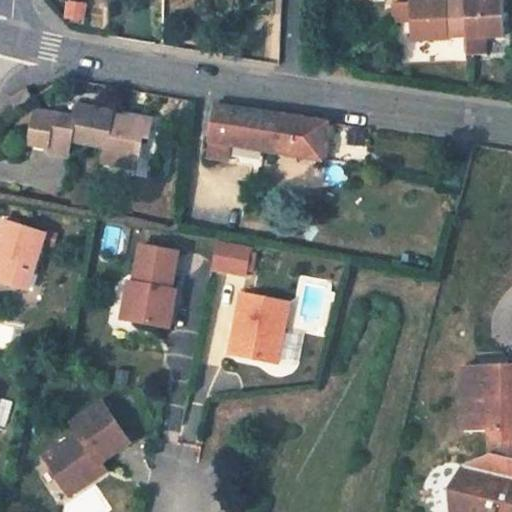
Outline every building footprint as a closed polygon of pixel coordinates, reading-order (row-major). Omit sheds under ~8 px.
[(465,0),(447,0),(392,3),(393,23),(411,22),(412,40),(467,37),(465,0)] [(504,0),(465,0),(467,37),(468,55),(488,54),(487,37),(507,36),(504,0)] [(64,22),(85,24),(87,3),(66,1),(64,22)] [(7,97),(13,108),(32,97),(25,87),(7,97)] [(328,124),(239,109),(223,107),(213,105),(208,157),(223,160),(227,160),(230,145),(239,147),(322,161),(328,124)] [(44,148),(43,153),(65,157),(68,142),(102,148),(101,156),(135,162),(140,137),(143,119),(122,115),(120,122),(109,120),(110,113),(74,107),(71,119),(50,115),(44,148)] [(44,148),(50,115),(32,112),(26,145),(44,148)] [(122,115),(110,113),(109,120),(120,122),(122,115)] [(149,120),(143,119),(140,137),(145,138),(149,120)] [(135,162),(101,156),(100,163),(134,169),(135,162)] [(0,224),(0,284),(25,293),(43,237),(0,223),(0,224)] [(103,250),(116,252),(120,231),(107,229),(103,250)] [(208,272),(223,274),(239,277),(244,278),(249,251),(239,249),(223,246),(213,245),(208,272)] [(131,323),(168,330),(175,293),(170,292),(177,255),(140,248),(133,286),(138,287),(131,323)] [(124,322),(131,323),(138,287),(133,286),(130,286),(124,322)] [(286,306),(239,296),(239,299),(228,356),(239,358),(275,365),(286,306)] [(0,347),(9,349),(15,325),(0,321),(0,347)] [(511,511),(511,368),(473,369),(474,417),(467,418),(467,435),(493,434),(494,460),(468,470),(454,494),(455,511),(511,511)] [(465,370),(467,418),(474,417),(473,369),(465,370)] [(78,476),(85,486),(99,476),(94,469),(100,464),(129,444),(102,404),(71,424),(78,434),(42,458),(62,488),(78,476)] [(100,464),(94,469),(99,476),(105,472),(100,464)] [(62,488),(68,497),(85,486),(78,476),(62,488)]
